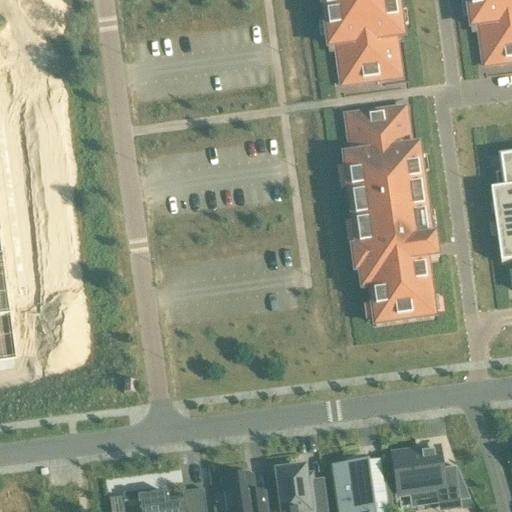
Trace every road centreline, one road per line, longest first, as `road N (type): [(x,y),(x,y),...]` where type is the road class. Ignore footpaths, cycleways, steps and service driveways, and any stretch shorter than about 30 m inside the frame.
road 1 (residential): [(101,0),(164,433)]
road 2 (residential): [(474,393),(164,433)]
road 3 (residential): [(471,325),(441,97),(454,95)]
road 4 (residential): [(164,433),(0,457)]
road 5 (residential): [(474,393),(505,511)]
